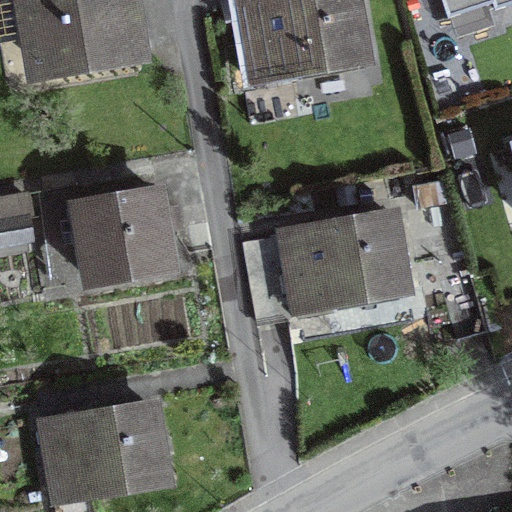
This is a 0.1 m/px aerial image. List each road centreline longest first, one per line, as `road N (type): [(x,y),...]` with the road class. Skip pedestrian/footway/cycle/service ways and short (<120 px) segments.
road 1 (residential): [(268,511),(180,0)]
road 2 (residential): [(306,511),(511,406)]
